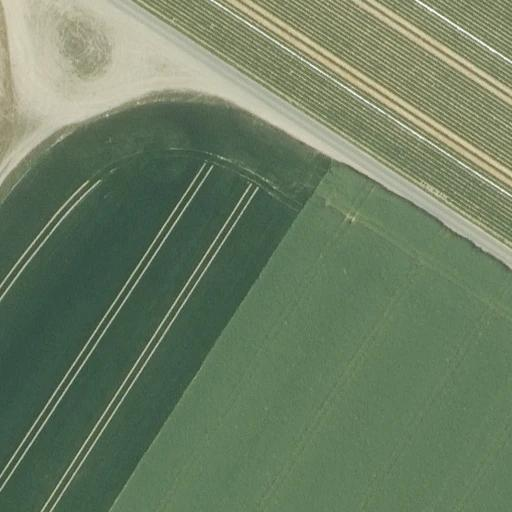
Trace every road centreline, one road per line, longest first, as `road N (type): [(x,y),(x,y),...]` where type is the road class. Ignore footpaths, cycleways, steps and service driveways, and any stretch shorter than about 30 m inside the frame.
road 1 (unclassified): [(115,0),(511,260)]
road 2 (track): [(116,0),(0,176)]
